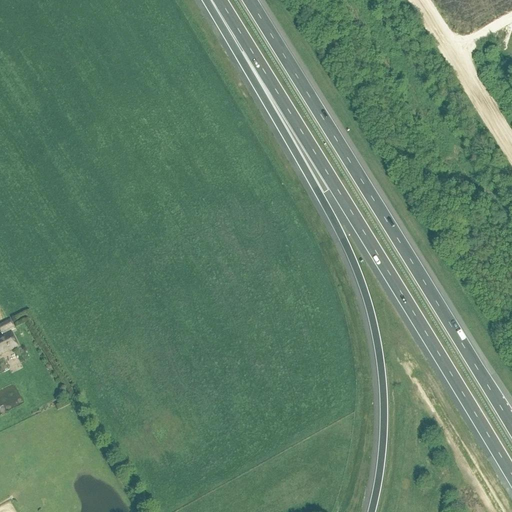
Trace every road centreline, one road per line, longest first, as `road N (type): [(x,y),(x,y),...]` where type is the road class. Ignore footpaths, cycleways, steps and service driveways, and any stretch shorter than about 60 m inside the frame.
road 1 (motorway): [(219,0),(511,475)]
road 2 (motorway): [(217,0),(366,300),(383,406),(372,511)]
road 3 (motorway): [(511,426),(249,0)]
road 4 (track): [(511,148),(419,0)]
